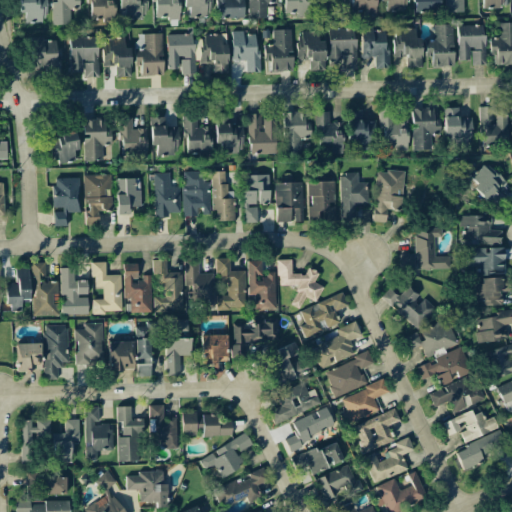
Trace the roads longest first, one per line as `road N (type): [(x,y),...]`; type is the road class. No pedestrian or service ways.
road 1 (residential): [(0,248),(291,239),(339,254),(462,511)]
road 2 (residential): [(0,101),(511,84)]
road 3 (residential): [(81,391),(234,389),(259,418),(301,511)]
road 4 (residential): [(31,248),(28,137),(0,29)]
